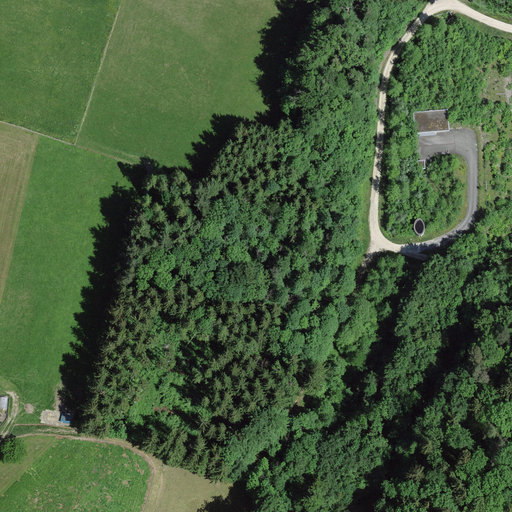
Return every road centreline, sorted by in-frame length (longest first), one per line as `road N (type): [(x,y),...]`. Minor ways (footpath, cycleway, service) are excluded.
road 1 (motorway): [(511,92),(224,115),(0,161)]
road 2 (motorway): [(0,248),(232,204),(511,181)]
road 3 (track): [(440,0),(385,75),(376,241),(465,269),(469,289),(456,352),(485,320),(511,311)]
road 4 (track): [(376,241),(331,338),(247,479)]
road 5 (track): [(396,247),(441,241),(472,210),(471,141),(423,145)]
road 6 (track): [(456,352),(413,443),(368,511)]
